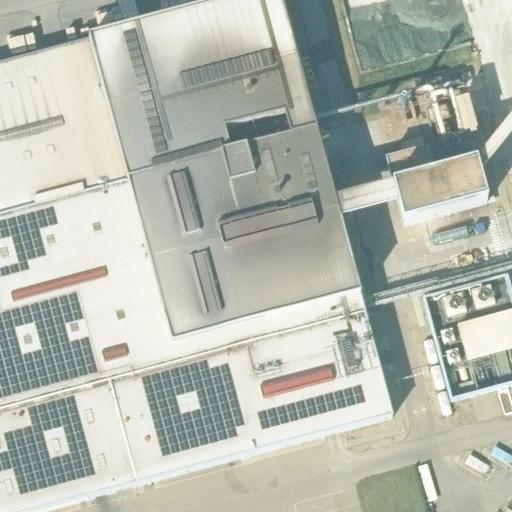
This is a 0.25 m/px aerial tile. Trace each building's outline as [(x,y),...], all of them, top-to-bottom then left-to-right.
[(248,0),(0,66),(0,511),(45,511),(392,419),(316,135),(279,0),(248,0)] [(0,0),(0,8),(11,6),(9,0),(0,0)] [(482,145),(467,95),(449,101),(464,150),(482,145)] [(433,177),(426,151),(385,162),(403,228),(487,205),(476,166),(433,177)] [(450,404),(511,387),(511,297),(507,278),(422,301),(450,404)]
